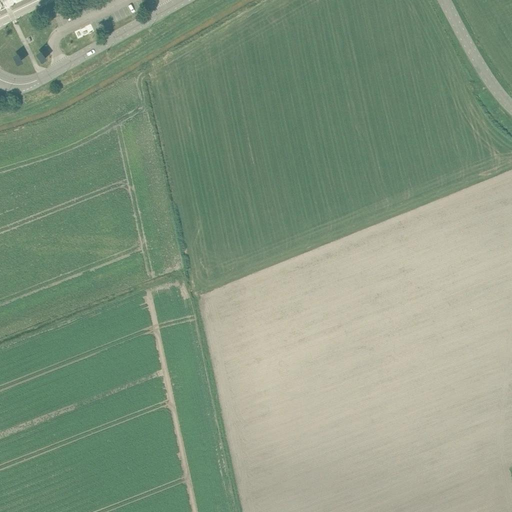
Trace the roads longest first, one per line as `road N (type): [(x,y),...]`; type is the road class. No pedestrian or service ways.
road 1 (unclassified): [(184,0),(31,83),(0,78)]
road 2 (unclassified): [(511,100),(444,0)]
